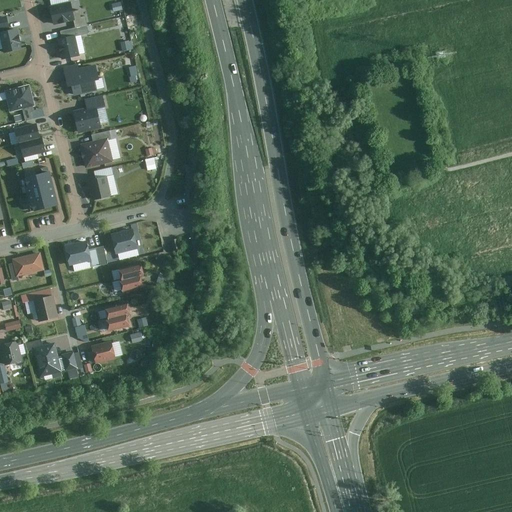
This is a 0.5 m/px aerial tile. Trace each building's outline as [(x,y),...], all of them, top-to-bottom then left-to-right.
[(77,2),(51,8),(55,26),(75,21),(74,12),(79,11),(77,2)] [(14,26),(11,13),(0,15),(0,29),(1,29),(14,26)] [(24,45),(19,25),(14,26),(1,29),(6,50),(24,45)] [(80,57),(76,36),(88,34),(87,27),(62,32),(63,39),(59,40),(63,60),(80,57)] [(99,62),(69,69),(75,93),(104,86),(99,62)] [(32,82),(7,89),(13,109),(38,102),(32,82)] [(88,109),(74,112),(79,133),(102,128),(98,109),(105,107),(102,96),(85,100),(88,109)] [(46,132),(42,120),(16,127),(19,140),(46,132)] [(19,140),(24,155),(51,147),(46,132),(19,140)] [(111,137),(81,143),(85,164),(116,158),(111,137)] [(154,158),(146,160),(148,171),(156,169),(154,158)] [(50,168),(21,175),(29,209),(58,202),(50,168)] [(112,176),(90,181),(94,199),(116,194),(112,176)] [(132,228),(110,233),(114,254),(136,249),(132,228)] [(85,240),(64,245),(69,266),(90,261),(88,251),(85,240)] [(90,261),(92,267),(106,264),(102,247),(88,251),(90,261)] [(39,252),(12,259),(13,263),(16,277),(44,271),(39,252)] [(16,277),(13,263),(8,264),(12,281),(17,280),(16,277)] [(118,269),(121,280),(140,276),(144,275),(141,264),(118,269)] [(121,280),(119,281),(121,290),(142,285),(141,280),(140,276),(121,280)] [(58,317),(52,295),(33,300),(38,322),(58,317)] [(14,303),(9,299),(5,304),(10,308),(14,303)] [(127,303),(104,308),(107,319),(126,314),(129,313),(127,303)] [(108,331),(130,326),(126,314),(107,319),(105,320),(108,331)] [(19,320),(4,323),(6,331),(21,327),(19,320)] [(33,347),(42,345),(41,340),(25,343),(26,349),(33,347)] [(21,361),(16,341),(0,345),(0,351),(3,365),(21,361)] [(111,341),(91,346),(95,364),(115,360),(111,341)] [(42,345),(33,347),(40,377),(51,374),(52,378),(62,376),(54,342),(42,345)] [(90,347),(82,349),(85,358),(92,356),(90,347)] [(78,352),(61,356),(66,372),(82,367),(78,352)]
